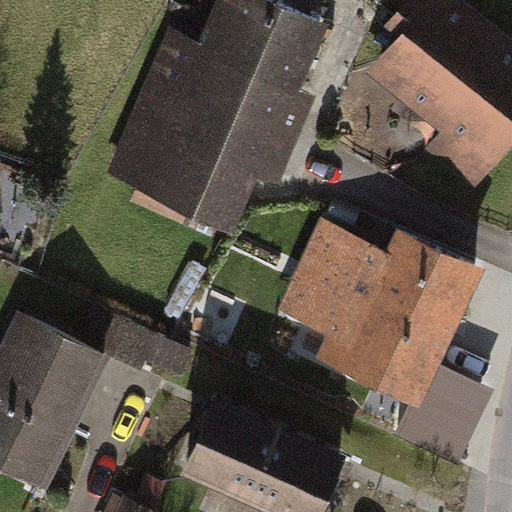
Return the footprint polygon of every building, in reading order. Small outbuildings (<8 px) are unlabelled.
[(325,20),(279,0),(209,0),(192,40),(163,27),(100,172),(225,227),(249,173),(271,183),(311,92),(296,86),(325,20)] [(511,133),(511,41),(459,0),(390,0),(371,25),(388,38),(362,70),(438,130),(424,147),(472,184),(511,133)] [(419,408),(486,266),(398,225),(388,247),(317,213),(272,308),(326,333),(314,358),(419,408)] [(101,355),(10,313),(0,333),(0,471),(38,489),(101,355)] [(321,511),(348,452),(214,393),(180,469),(278,511),(321,511)]
